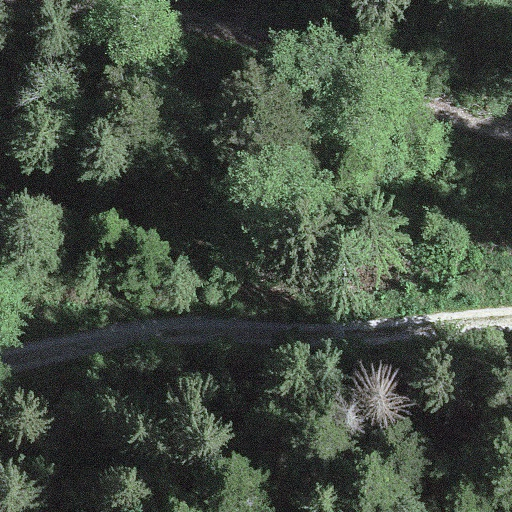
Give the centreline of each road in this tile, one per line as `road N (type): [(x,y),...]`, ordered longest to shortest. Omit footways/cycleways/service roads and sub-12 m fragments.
road 1 (track): [(511,142),(171,21),(0,6)]
road 2 (track): [(0,367),(137,336),(511,320)]
